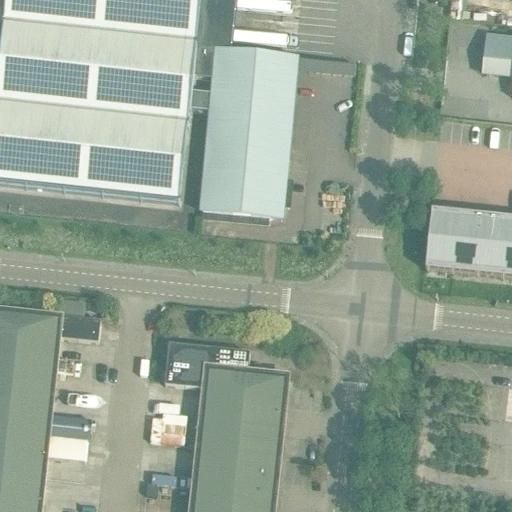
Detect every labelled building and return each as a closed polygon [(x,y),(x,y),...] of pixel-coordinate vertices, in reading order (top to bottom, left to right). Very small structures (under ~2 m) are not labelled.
[(0,0),(0,191),(181,210),(193,80),(214,82),(217,55),(231,56),(236,0),(0,0)] [(511,40),(486,38),(482,77),(511,80),(511,40)] [(217,55),(214,82),(202,215),(282,223),(297,63),(231,56),(217,55)] [(432,213),(426,273),(452,276),(458,216),(432,213)] [(458,216),(452,276),(477,278),(483,219),(458,216)] [(483,219),(477,278),(503,281),(509,221),(483,219)] [(511,221),(509,221),(503,281),(511,281),(511,221)] [(0,314),(0,511),(40,511),(46,462),(85,466),(87,446),(48,442),(48,439),(89,444),(91,425),(50,421),(59,343),(99,347),(101,326),(84,324),(59,321),(0,314)] [(273,511),(288,381),(248,376),(250,357),(169,348),(165,389),(204,393),(191,511),(273,511)]
